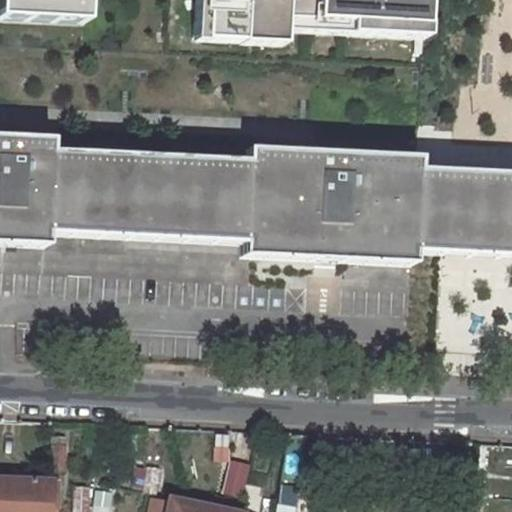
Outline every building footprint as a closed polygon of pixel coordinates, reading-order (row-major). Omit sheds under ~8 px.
[(88,0),(0,0),(0,20),(87,25),(88,0)] [(198,0),(196,43),(205,43),(207,0),(198,0)] [(207,0),(205,43),(242,45),(242,47),(285,49),(285,35),(286,24),(418,30),(427,30),(428,0),(207,0)] [(417,42),(418,30),(286,24),(285,35),(417,42)] [(416,56),(425,56),(427,30),(418,30),(417,42),(416,56)] [(247,165),(51,156),(0,153),(0,246),(46,249),(47,238),(240,248),(240,260),(311,263),(410,269),(411,259),(436,260),(511,263),(511,178),(453,175),(419,174),(420,162),(317,156),(246,153),(247,165)] [(0,511),(61,511),(64,484),(0,482),(0,511)] [(223,511),(169,500),(168,505),(153,502),(151,511),(223,511)]
